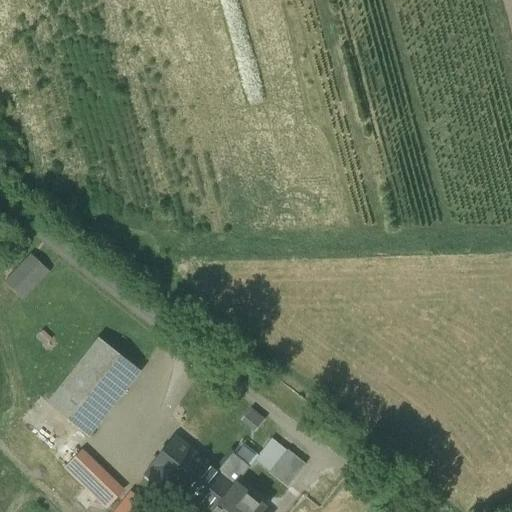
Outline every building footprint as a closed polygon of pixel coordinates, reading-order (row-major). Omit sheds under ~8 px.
[(30,263),(11,283),(21,293),(40,273),(30,263)] [(99,341),(49,405),(88,437),(139,373),(99,341)] [(208,465),(175,439),(146,476),(174,498),(180,491),(194,502),(188,510),(190,511),(213,511),(234,486),(221,476),(222,476),(208,465)] [(91,463),(73,445),(58,461),(109,511),(123,496),(91,464),(91,463)] [(294,481),(309,462),(292,449),(277,469),(294,481)] [(234,486),(213,511),(263,511),(267,508),(250,495),(249,497),(236,486),(237,485),(236,484),(234,486)] [(134,500),(129,500),(128,500),(118,511),(151,511),(135,499),(134,500)]
